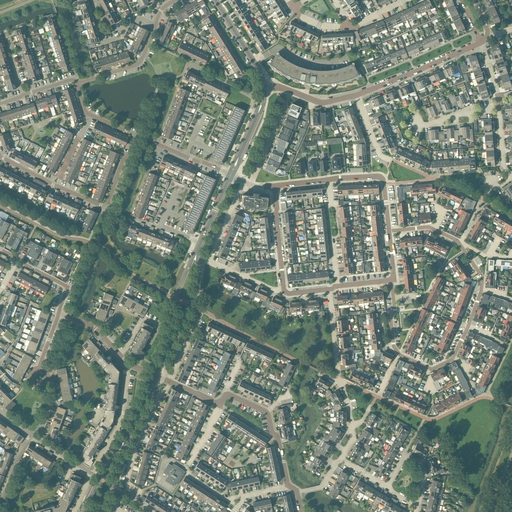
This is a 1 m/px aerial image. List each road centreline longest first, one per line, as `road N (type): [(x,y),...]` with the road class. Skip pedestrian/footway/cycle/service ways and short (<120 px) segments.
road 1 (residential): [(138,135),(105,207),(0,156)]
road 2 (residential): [(284,292),(210,261),(243,182)]
road 3 (residential): [(360,92),(480,42)]
road 4 (residential): [(227,499),(186,473),(220,405)]
